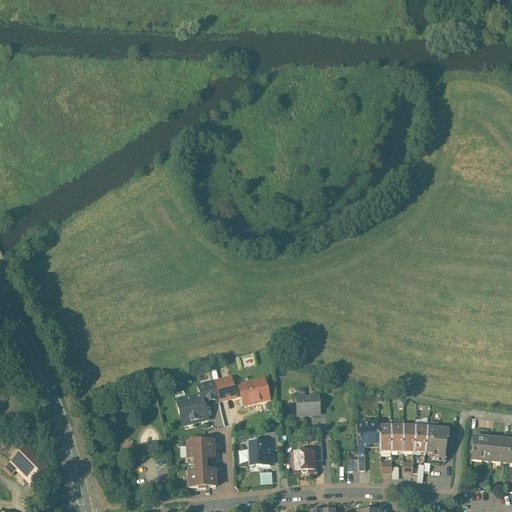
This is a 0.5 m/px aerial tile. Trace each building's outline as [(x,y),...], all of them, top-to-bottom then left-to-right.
[(213,382),(218,400),(218,402),(235,398),(230,378),(213,382)] [(249,387),(239,389),(243,405),(257,401),(258,403),(268,400),(263,381),(248,384),(249,387)] [(197,386),(199,396),(201,396),(203,403),(218,400),(213,382),(197,386)] [(199,396),(176,402),(182,426),(207,420),(203,403),(201,396),(199,396)] [(318,397),(296,398),(297,417),(319,415),(318,397)] [(377,424),(355,425),(357,455),(364,455),(364,449),(368,449),(369,449),(379,448),(378,427),(377,424)] [(378,427),(379,448),(379,455),(386,455),(386,453),(391,453),(390,427),(378,427)] [(402,427),(390,427),(391,453),(391,454),(397,454),(397,453),(402,453),(402,427)] [(415,427),(402,427),(402,453),(402,455),(408,455),(409,453),(413,453),(415,427)] [(427,428),(415,427),(413,453),(413,455),(420,456),(420,454),(425,454),(427,429),(427,428)] [(448,431),(427,429),(425,454),(432,455),(432,459),(439,460),(439,457),(444,458),(446,441),(447,441),(448,431)] [(265,435),(265,443),(268,443),(269,452),(278,452),(277,434),(265,435)] [(492,440),(472,438),(470,461),(471,461),(472,458),(481,459),(481,462),(490,463),(492,440)] [(510,442),(492,440),(490,463),(508,464),(510,442)] [(195,443),(186,444),(187,460),(188,460),(189,473),(188,473),(189,489),(198,489),(198,490),(205,490),(205,488),(215,488),(214,471),(205,472),(205,459),(214,459),(213,442),(203,443),(203,441),(195,442),(195,443)] [(265,443),(248,444),(250,466),(259,466),(259,467),(270,467),(269,452),(268,443),(265,443)] [(313,444),(314,452),(314,462),(322,462),(321,444),(313,444)] [(51,470),(27,448),(10,465),(33,487),(51,470)] [(314,452),(292,453),(293,473),(315,472),(314,462),(314,452)] [(358,472),(357,460),(346,461),(346,473),(358,472)] [(391,463),(380,464),(380,475),(391,474),(391,463)] [(413,464),(402,463),(402,474),(412,475),(413,464)] [(259,473),(260,485),(272,485),(271,473),(259,473)]
